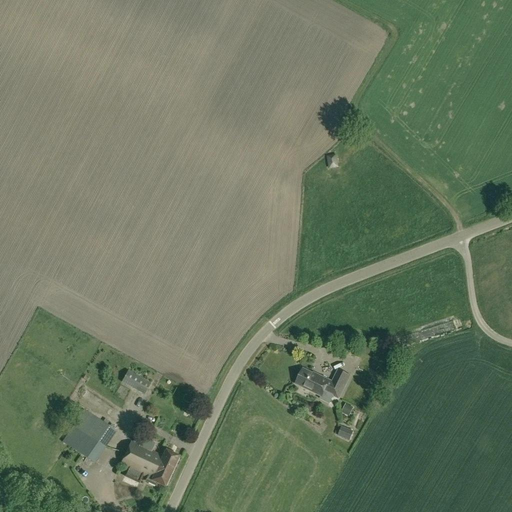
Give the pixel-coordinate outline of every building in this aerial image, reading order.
[(333,156),(326,156),(329,171),(340,169),(337,155),(333,156)] [(351,376),(338,370),(333,381),(317,374),(316,375),(302,369),(294,385),(299,387),(302,386),(309,389),(310,392),(320,397),(320,399),(329,404),(333,396),(340,399),(351,376)] [(151,384),(132,373),(128,371),(122,383),(137,391),(144,395),(151,384)] [(353,408),(345,404),(341,412),(349,416),(353,408)] [(73,426),(104,447),(115,430),(84,410),(73,426)] [(93,463),(104,447),(73,426),(62,442),(93,463)] [(339,436),(350,441),(353,432),(342,427),(339,436)] [(159,466),(172,472),(179,456),(166,450),(163,456),(132,442),(126,454),(144,462),(158,468),(159,466)] [(165,487),(172,472),(159,466),(158,468),(144,462),(126,454),(121,465),(149,479),(147,482),(156,486),(158,484),(165,487)]
